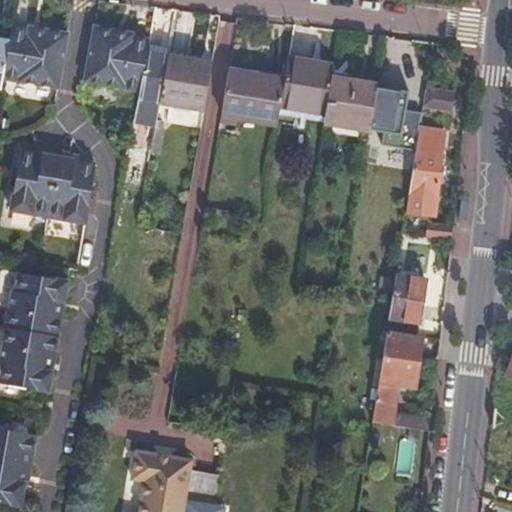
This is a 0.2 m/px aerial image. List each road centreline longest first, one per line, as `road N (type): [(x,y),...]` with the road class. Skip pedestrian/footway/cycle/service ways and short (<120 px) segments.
road 1 (unclassified): [(478,308),(496,192),(500,27)]
road 2 (residential): [(259,0),(500,27)]
road 3 (unclassified): [(457,511),(478,308)]
